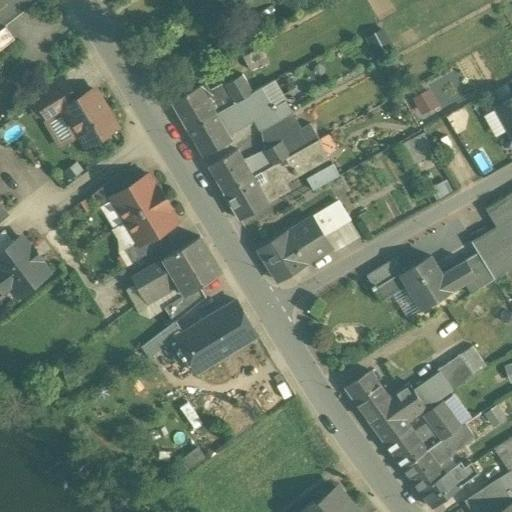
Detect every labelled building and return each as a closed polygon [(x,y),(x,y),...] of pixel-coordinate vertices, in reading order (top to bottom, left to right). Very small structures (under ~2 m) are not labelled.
[(6,26),(0,30),(0,49),(15,38),(6,26)] [(261,46),(243,56),(251,70),(269,60),(261,46)] [(243,74),(211,91),(206,82),(201,85),(217,112),(253,92),(243,74)] [(62,75),(35,97),(47,118),(64,108),(63,107),(77,99),(62,75)] [(217,112),(201,85),(172,101),(187,128),(217,112)] [(253,92),(217,112),(229,133),(255,118),(274,107),(274,106),(263,86),(253,92)] [(421,113),(439,103),(429,86),(412,96),(421,113)] [(77,99),(63,107),(64,108),(86,145),(117,126),(94,88),(77,99)] [(511,97),(497,106),(511,132),(511,97)] [(274,106),(274,107),(255,118),(261,129),(292,112),(285,99),(274,106)] [(217,112),(187,128),(203,155),(232,139),(229,133),(217,112)] [(292,112),(261,129),(264,150),(265,151),(293,134),(302,149),(319,139),(311,123),(302,128),(292,112)] [(414,159),(434,151),(425,131),(405,139),(414,159)] [(265,151),(272,164),(291,154),(292,155),(302,149),(293,134),(265,151)] [(272,164),(224,191),(239,218),(288,191),(282,181),(329,155),(319,139),(302,149),(292,155),(291,154),(272,164)] [(238,148),(209,165),(224,191),(272,164),(265,151),(264,150),(244,159),(238,148)] [(333,163),(310,176),(317,188),(340,175),(333,163)] [(120,171),(91,193),(99,206),(113,198),(111,195),(128,185),(120,171)] [(128,185),(111,195),(113,198),(126,219),(165,196),(158,185),(157,185),(149,173),(128,185)] [(511,192),(486,208),(497,227),(511,217),(511,192)] [(165,196),(126,219),(138,240),(140,243),(157,233),(178,221),(170,208),(172,207),(165,196)] [(339,200),(313,215),(325,234),(351,219),(339,200)] [(313,215),(287,231),(259,248),(278,280),(306,263),(306,262),(333,247),(325,234),(313,215)] [(511,217),(497,227),(473,241),(479,251),(494,276),(495,276),(511,265),(511,217)] [(5,229),(0,232),(0,253),(15,242),(5,229)] [(157,233),(140,243),(138,240),(124,248),(133,262),(164,243),(157,233)] [(200,235),(164,257),(165,258),(132,276),(136,283),(143,295),(176,276),(186,292),(199,285),(221,271),(200,235)] [(15,242),(0,253),(0,269),(1,271),(0,271),(0,281),(4,286),(9,282),(18,293),(48,270),(40,259),(41,259),(31,247),(22,236),(15,242)] [(430,255),(404,271),(403,270),(374,288),(381,300),(408,284),(423,307),(452,290),(451,290),(465,281),(472,293),(496,278),(495,276),(494,276),(479,251),(442,274),(430,255)] [(396,258),(368,275),(374,284),(372,285),(374,288),(403,270),(396,258)] [(165,306),(186,292),(176,276),(143,295),(136,283),(127,288),(140,311),(149,316),(165,306)] [(199,285),(186,292),(165,306),(174,321),(175,320),(206,296),(199,285)] [(184,332),(175,338),(186,355),(196,371),(258,332),(238,299),(184,332)] [(174,321),(142,345),(150,356),(166,344),(175,338),(184,332),(175,320),(174,321)] [(175,338),(166,344),(177,361),(186,355),(175,338)] [(472,345),(459,354),(461,356),(460,356),(472,374),(486,365),(472,345)] [(459,354),(438,369),(439,371),(440,370),(453,388),(472,374),(460,356),(461,356),(459,354)] [(388,394),(371,369),(345,386),(363,410),(388,394)] [(408,381),(389,395),(388,394),(363,410),(383,438),(408,420),(453,388),(440,370),(439,371),(413,388),(408,381)] [(503,397),(488,377),(480,382),(495,403),(503,397)] [(408,420),(383,438),(386,442),(404,466),(448,434),(461,426),(443,401),(425,414),(430,420),(415,431),(408,420)] [(496,403),(480,413),(488,423),(503,414),(496,403)] [(448,434),(404,466),(420,489),(421,489),(421,490),(445,472),(437,461),(475,436),(473,433),(488,423),(480,413),(465,423),(461,426),(448,434)] [(511,436),(495,447),(510,469),(511,467),(511,436)] [(445,472),(421,490),(433,506),(461,485),(461,484),(478,472),(471,461),(465,466),(461,461),(445,472)] [(511,497),(498,477),(468,496),(478,511),(496,511),(511,501),(511,497)] [(337,485),(316,502),(314,500),(299,511),(351,511),(356,508),(337,485)] [(511,511),(511,501),(496,511),(511,511)]
